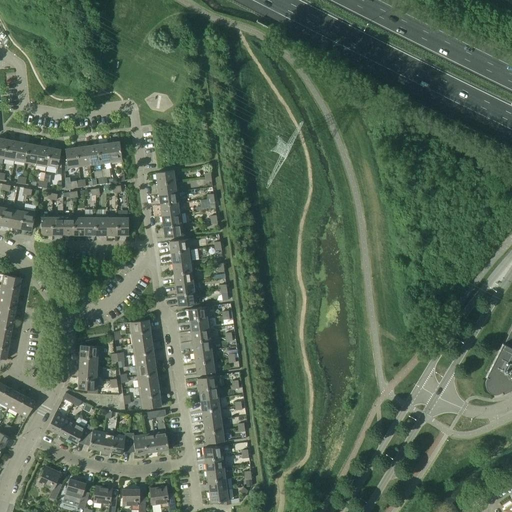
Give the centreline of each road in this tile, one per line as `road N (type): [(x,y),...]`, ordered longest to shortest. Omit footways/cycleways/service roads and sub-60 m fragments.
road 1 (residential): [(150,244),(130,108),(22,108),(18,64),(0,50)]
road 2 (motorway): [(280,0),(511,117)]
road 3 (residential): [(190,467),(171,324),(160,310),(152,261)]
road 4 (motorway): [(511,80),(354,0)]
road 5 (track): [(0,22),(51,100),(130,108)]
road 6 (residential): [(190,467),(106,469),(26,443)]
road 7 (tertiary): [(511,260),(420,384)]
road 8 (tertiary): [(436,394),(511,262)]
road 9 (tertiary): [(420,384),(342,511)]
road 10 (tertiary): [(364,511),(436,394)]
